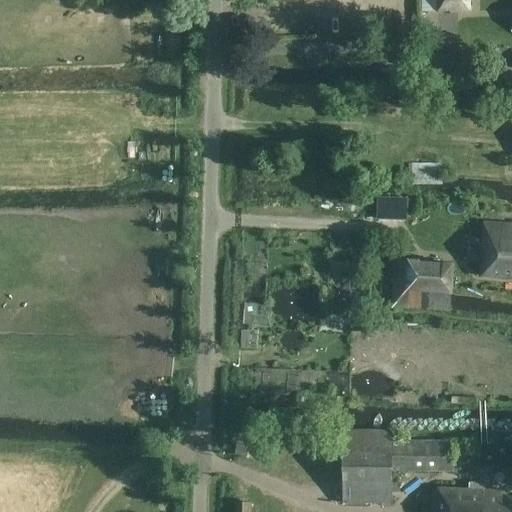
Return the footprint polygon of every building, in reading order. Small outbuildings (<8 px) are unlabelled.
[(423,0),(424,13),(435,12),(435,6),(434,0),(423,0)] [(434,0),(435,6),(435,12),(469,12),(468,0),(434,0)] [(465,74),(465,54),(430,54),(430,73),(465,74)] [(394,87),(372,84),(371,93),(392,96),(394,87)] [(330,93),(294,92),(294,107),(330,108),(330,93)] [(410,102),(378,100),(377,114),(409,117),(410,102)] [(408,164),(408,180),(408,185),(442,185),(441,163),(408,164)] [(511,224),(484,223),(480,274),(511,277),(511,224)] [(342,278),(344,259),(334,258),(332,277),(342,278)] [(452,263),(392,259),(391,308),(407,308),(408,308),(449,312),(449,294),(451,294),(452,263)] [(391,504),(392,430),(342,430),(342,504),(391,504)] [(469,463),(487,462),(487,440),(469,441),(469,463)] [(452,471),(452,441),(392,441),(392,470),(452,471)] [(511,511),(511,496),(507,496),(507,491),(484,491),(485,483),(469,483),(468,490),(434,488),(432,511),(511,511)] [(235,511),(249,511),(250,502),(236,502),(235,511)]
